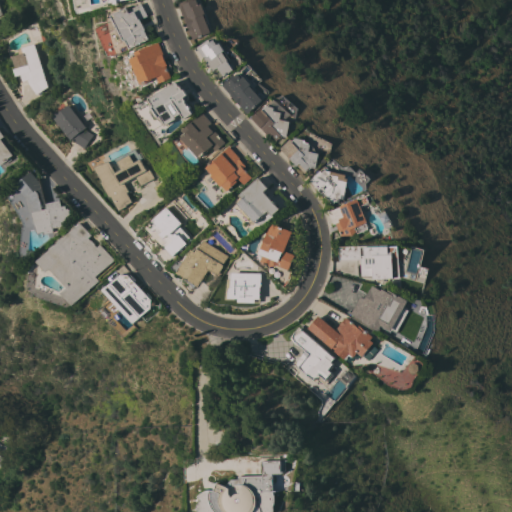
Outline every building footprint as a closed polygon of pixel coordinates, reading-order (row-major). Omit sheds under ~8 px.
[(126,0),(108,3),(108,5),(78,11),(77,10),(76,9),(74,0),(126,0)] [(186,0),(196,0),(198,4),(202,3),(206,13),(204,14),(211,33),(191,40),(177,3),(186,0)] [(127,7),(128,10),(141,4),(147,16),(140,19),(146,30),(145,30),(149,39),(130,49),(126,41),(124,41),(124,40),(122,42),(114,26),(116,25),(111,15),(127,7)] [(223,76),(216,80),(211,72),(212,71),(209,66),(208,67),(196,47),(208,40),(209,42),(214,39),(217,44),(220,43),(225,51),(224,51),(230,61),(228,62),(234,70),(224,76),(223,76)] [(158,42),(164,55),(163,55),(167,66),(166,66),(171,78),(160,83),(157,77),(153,79),(154,81),(143,85),(142,84),(141,84),(141,83),(139,84),(134,72),(135,71),(130,59),(136,56),(135,52),(158,42)] [(47,87),(36,95),(28,83),(27,81),(22,82),(20,75),(15,77),(13,69),(14,69),(11,56),(23,53),(21,48),(34,44),(47,87)] [(247,114),(221,85),(233,74),(234,76),(237,73),(240,77),(242,76),(257,93),(256,93),(262,100),(247,114)] [(176,81),(179,86),(180,86),(183,90),(184,89),(187,95),(188,97),(188,99),(187,101),(185,102),(187,105),(189,105),(191,108),(189,109),(192,113),(184,119),(181,113),(175,117),(176,118),(166,125),(166,126),(164,127),(161,122),(157,120),(154,117),(152,113),(151,109),(148,101),(150,100),(149,99),(176,81)] [(268,134),(266,136),(250,117),(262,106),(264,108),(268,104),(271,107),(276,103),(272,100),(281,96),(297,110),(295,118),(294,123),(290,122),(287,137),(282,136),(275,142),(268,134)] [(86,127),(84,129),(92,135),(84,149),(70,140),(53,117),(68,105),(86,127)] [(201,112),(211,123),(209,125),(225,143),(216,151),(211,147),(208,149),(209,150),(199,159),(199,158),(197,159),(187,148),(189,147),(180,138),(186,133),(183,130),(201,112)] [(0,130),(5,137),(2,139),(13,155),(8,159),(9,160),(1,166),(0,164),(0,130)] [(289,139),(291,141),(295,137),(306,140),(305,142),(309,143),(309,144),(311,144),(316,153),(319,153),(316,169),(312,168),(308,171),(307,170),(303,174),(297,166),(296,166),(292,162),(291,163),(288,159),(279,148),(289,139)] [(214,180),(208,185),(199,176),(205,170),(203,169),(228,146),(240,160),(239,160),(245,166),(242,168),(244,170),(247,172),(246,173),(251,178),(243,185),(237,178),(235,180),(237,182),(225,192),(214,180)] [(116,162),(115,162),(113,159),(122,154),(122,155),(134,149),(136,153),(139,152),(143,159),(140,161),(143,166),(146,165),(153,178),(140,186),(135,177),(124,183),(129,191),(126,193),(132,204),(118,211),(110,197),(108,198),(100,183),(101,182),(94,169),(108,161),(115,172),(120,169),(116,162)] [(320,171),(322,172),(325,170),(346,175),(346,178),(349,179),(344,199),(340,198),(340,199),(340,200),(339,202),(338,202),(337,202),(336,202),(331,205),(321,194),(322,194),(310,181),(320,171)] [(48,203),(59,200),(61,206),(65,205),(66,209),(67,208),(68,210),(71,220),(66,221),(68,225),(53,229),(53,232),(48,234),(45,234),(44,232),(37,234),(22,238),(22,228),(34,225),(26,198),(15,186),(31,172),(43,186),(48,203)] [(268,188),(263,192),(279,209),(272,216),(273,217),(261,228),(255,222),(252,225),(238,210),(241,208),(233,200),(258,177),(268,188)] [(158,182),(168,193),(162,199),(152,188),(158,182)] [(340,207),(339,206),(358,198),(359,200),(367,196),(369,202),(361,206),(370,229),(357,234),(356,232),(352,236),(340,236),(335,224),(333,225),(328,212),(340,207)] [(183,223),(180,226),(185,232),(180,236),(186,242),(174,252),(162,238),(161,239),(158,236),(159,235),(148,223),(167,206),(183,223)] [(92,235),(89,238),(91,240),(95,244),(95,245),(96,247),(100,244),(114,260),(96,277),(100,281),(91,289),(92,289),(74,306),(62,293),(68,288),(51,270),(48,273),(38,262),(50,250),(50,249),(54,245),(55,246),(58,243),(57,242),(62,238),(80,223),(92,235)] [(291,232),(284,251),(294,255),(287,270),(277,266),(277,265),(268,267),(269,266),(266,264),(265,266),(262,264),(262,263),(259,262),(262,256),(258,254),(258,253),(256,252),(263,232),(266,233),(267,232),(271,223),(291,232)] [(176,261),(181,263),(190,250),(194,252),(196,248),(197,249),(203,240),(228,256),(222,265),(224,266),(217,276),(208,270),(197,287),(195,285),(193,288),(182,278),(175,273),(169,268),(176,261)] [(386,243),(386,249),(390,249),(391,256),(394,256),(394,258),(395,258),(396,271),(391,271),(391,277),(389,277),(389,278),(370,279),(370,278),(359,279),(358,261),(337,261),(336,245),(386,243)] [(261,273),(261,287),(259,287),(259,303),(237,303),(237,299),(234,299),(234,300),(231,300),(230,303),(223,301),(217,297),(223,287),(229,288),(229,286),(227,286),(228,278),(230,279),(231,273),(261,273)] [(120,275),(131,275),(135,279),(135,282),(145,293),(147,293),(151,297),(153,310),(145,318),(143,316),(135,324),(103,290),(120,275)] [(359,298),(356,297),(357,295),(363,299),(369,289),(370,289),(372,286),(381,291),(382,289),(387,292),(388,290),(404,299),(402,303),(405,305),(405,306),(406,307),(399,320),(389,337),(362,322),(362,321),(347,312),(348,311),(351,312),(359,298)] [(307,328),(318,316),(335,330),(346,317),(358,327),(359,325),(373,337),(371,340),(374,343),(373,345),(379,349),(370,360),(364,355),(363,357),(358,353),(354,358),(353,357),(352,357),(351,356),(347,360),(346,359),(345,360),(332,349),(307,328)] [(336,358),(332,362),(334,364),(333,365),(335,366),(331,370),(330,369),(329,370),(335,375),(326,385),(319,379),(316,383),(313,381),(314,380),(296,365),(296,363),(296,361),(305,351),(298,346),(295,345),(292,342),(291,340),(289,338),(298,327),(336,358)] [(412,363),(416,363),(419,365),(420,370),(417,373),(413,374),(410,371),(409,367),(412,363)] [(240,479),(240,476),(265,476),(264,461),(287,461),(287,470),(287,471),(285,472),(285,473),(284,474),(274,474),(275,492),(276,494),(276,497),(276,501),(276,504),(275,506),(275,511),(198,511),(199,510),(196,509),(199,503),(201,500),(198,497),(201,494),(205,492),(210,490),(214,490),(217,484),(227,486),(233,480),(240,479)]
